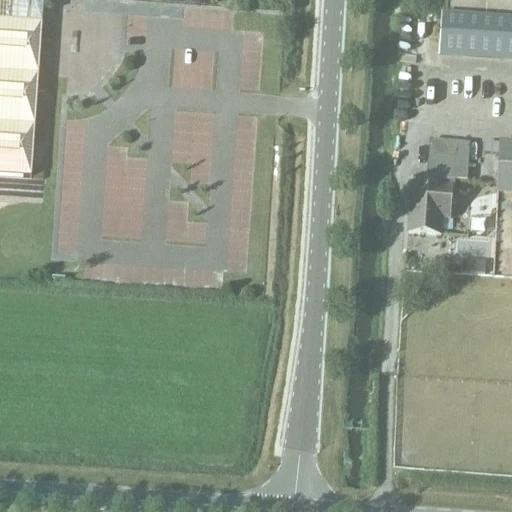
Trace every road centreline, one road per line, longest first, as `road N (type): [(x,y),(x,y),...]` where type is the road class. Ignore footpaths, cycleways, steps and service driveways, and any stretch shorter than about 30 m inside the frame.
road 1 (unclassified): [(295,511),(332,0)]
road 2 (tertiary): [(284,511),(0,491)]
